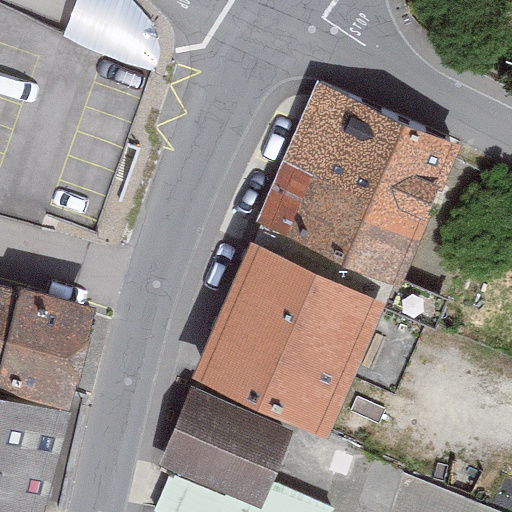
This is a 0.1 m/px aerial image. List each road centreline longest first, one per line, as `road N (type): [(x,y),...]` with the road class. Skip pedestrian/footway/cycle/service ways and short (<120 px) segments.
road 1 (tertiary): [(284,15),(182,216),(130,375),(101,511)]
road 2 (tertiary): [(511,140),(284,15)]
